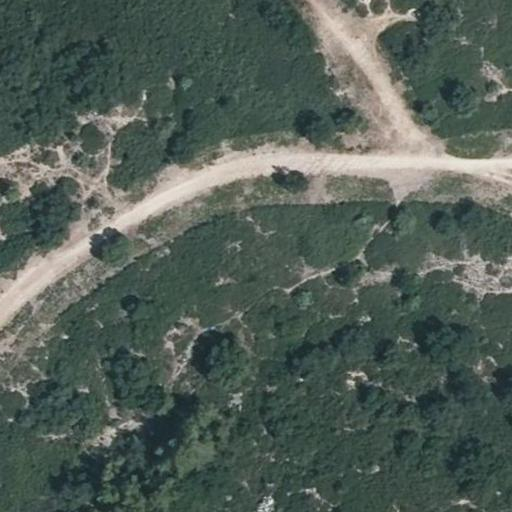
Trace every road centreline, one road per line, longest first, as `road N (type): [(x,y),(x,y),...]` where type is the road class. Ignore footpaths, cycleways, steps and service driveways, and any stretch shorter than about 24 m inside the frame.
road 1 (track): [(462,161),(291,156),(236,166),(59,260),(0,313)]
road 2 (track): [(319,0),(431,160)]
